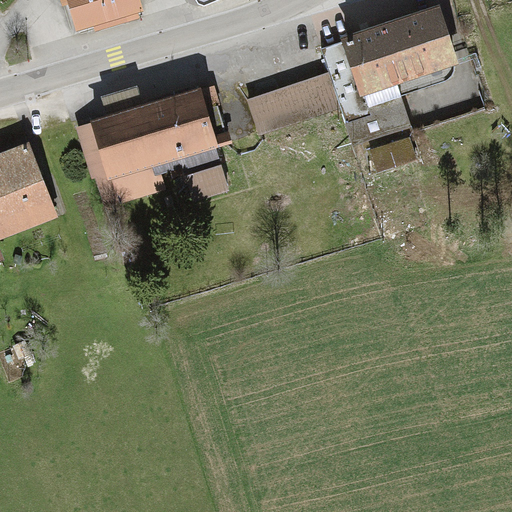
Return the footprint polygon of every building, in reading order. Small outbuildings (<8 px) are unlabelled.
[(143,9),(140,0),(70,0),(72,2),(79,28),(143,9)] [(438,5),(343,40),(363,93),(458,58),(438,5)] [(327,72),(245,98),(259,144),(342,118),(327,72)] [(154,191),(145,166),(220,145),(203,83),(142,100),(139,89),(103,99),(107,114),(93,117),(95,124),(79,129),(108,208),(154,191)] [(407,139),(369,149),(376,174),(413,164),(407,139)] [(31,141),(0,152),(0,237),(59,215),(31,141)] [(218,166),(186,175),(193,199),(224,190),(218,166)]
